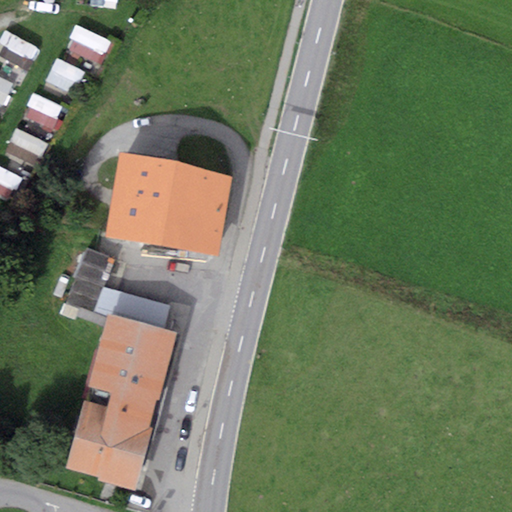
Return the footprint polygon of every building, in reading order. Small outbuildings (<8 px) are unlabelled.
[(119,15),(119,0),(92,0),(92,13),(119,15)] [(67,60),(103,73),(113,48),(77,35),(67,60)] [(5,39),(0,49),(0,64),(30,78),(40,55),(5,39)] [(74,100),(82,76),(55,67),(47,91),(74,100)] [(0,110),(6,113),(14,89),(0,84),(0,110)] [(24,125),(54,137),(63,114),(34,102),(24,125)] [(42,164),(48,151),(17,137),(11,150),(42,164)] [(228,179),(120,159),(106,232),(214,252),(228,179)] [(0,176),(0,200),(12,203),(17,180),(0,176)] [(114,260),(86,249),(66,301),(94,312),(114,260)] [(178,332),(105,313),(64,465),(137,485),(178,332)] [(51,407),(46,423),(66,429),(71,413),(51,407)]
